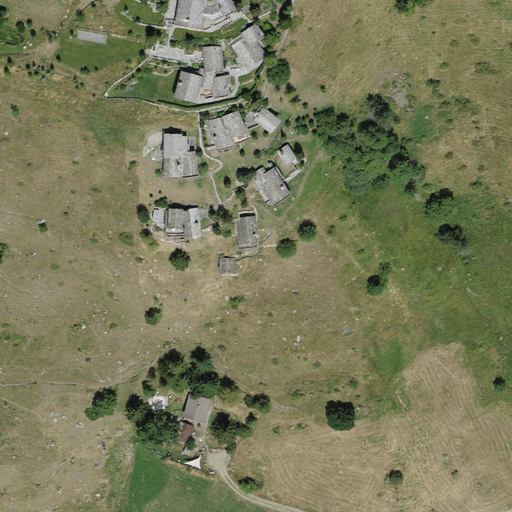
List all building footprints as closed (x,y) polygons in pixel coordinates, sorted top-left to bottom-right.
[(200,0),(199,0),(174,0),(169,26),(194,31),(200,0)] [(226,10),(221,0),(207,0),(213,15),(226,10)] [(238,46),(253,38),(246,26),(231,34),(238,46)] [(216,50),(195,50),(194,71),(215,72),(216,50)] [(206,83),(172,71),(162,99),(183,106),(184,104),(193,104),(205,98),(223,97),(222,77),(207,79),(206,83)] [(269,123),(255,110),(245,121),(259,134),(269,123)] [(224,148),(223,140),(233,137),(228,113),(213,119),(200,122),(204,152),(224,148)] [(177,136),(150,136),(150,160),(169,160),(169,178),(186,176),(185,152),(178,152),(177,136)] [(288,161),(281,146),(270,152),(271,157),(265,160),(266,163),(262,165),(264,170),(256,174),(254,168),(243,175),(259,206),(278,196),(271,183),(289,173),(283,163),(288,161)] [(171,207),(154,207),(153,233),(169,233),(169,236),(188,236),(189,208),(176,208),(176,210),(171,210),(171,207)] [(245,244),(245,216),(226,216),(226,244),(245,244)] [(225,275),(226,261),(209,259),(208,273),(225,275)] [(201,426),(209,402),(187,395),(179,419),(201,426)] [(171,440),(184,447),(192,429),(179,423),(171,440)]
